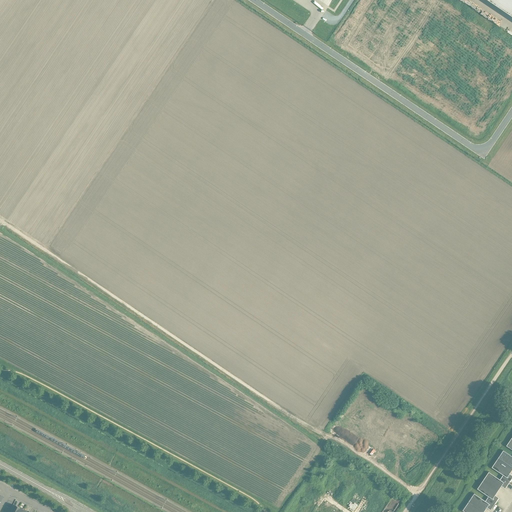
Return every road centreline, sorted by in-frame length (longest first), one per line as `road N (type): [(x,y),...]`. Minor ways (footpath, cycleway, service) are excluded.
road 1 (unclassified): [(254,0),(482,152),(511,110)]
road 2 (unclassified): [(404,511),(511,352)]
